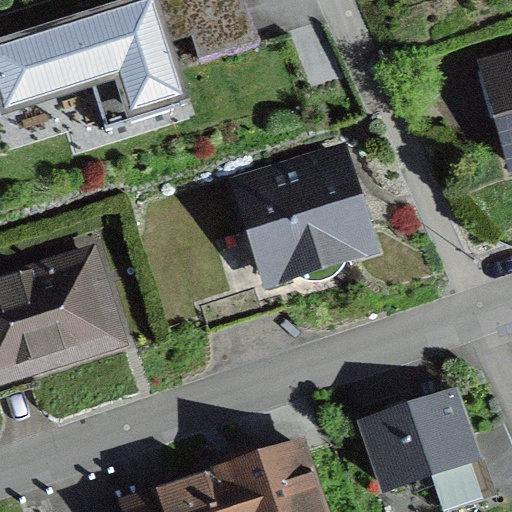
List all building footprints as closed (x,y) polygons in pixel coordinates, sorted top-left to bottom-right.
[(242,0),(162,0),(153,3),(167,43),(193,36),(200,55),(253,37),(242,0)] [(153,3),(0,52),(0,99),(6,118),(120,81),(133,121),(186,104),(167,43),(153,3)] [(511,50),(475,61),(508,183),(511,181),(511,50)] [(344,157),(233,189),(261,285),(372,253),(344,157)] [(94,256),(0,283),(0,390),(123,355),(94,256)] [(460,398),(367,429),(392,504),(485,473),(460,398)] [(329,511),(306,440),(121,501),(124,511),(329,511)]
